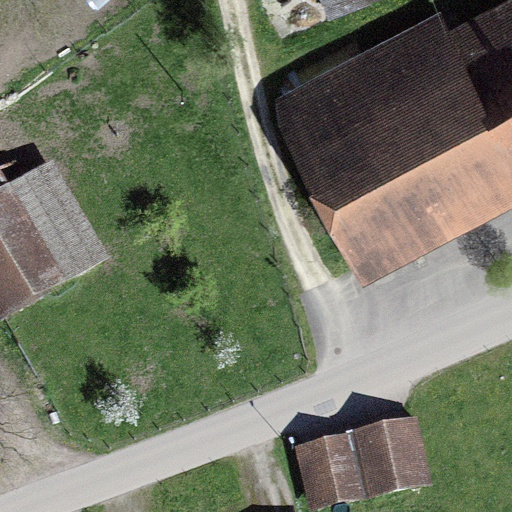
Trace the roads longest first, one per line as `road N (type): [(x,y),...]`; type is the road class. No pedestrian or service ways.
road 1 (unclassified): [(10,511),(511,315)]
road 2 (track): [(355,383),(280,200),(231,0)]
